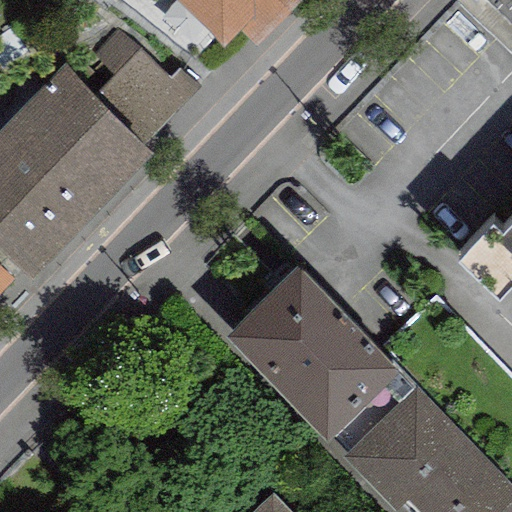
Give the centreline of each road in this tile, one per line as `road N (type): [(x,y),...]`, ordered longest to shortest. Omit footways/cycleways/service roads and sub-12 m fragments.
road 1 (tertiary): [(359,0),(0,376)]
road 2 (unknown): [(250,113),(511,361)]
